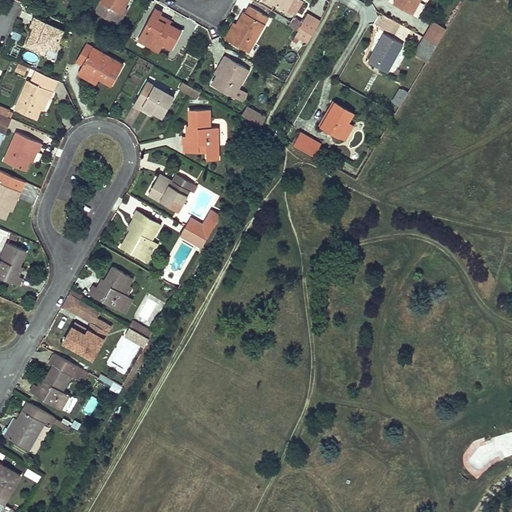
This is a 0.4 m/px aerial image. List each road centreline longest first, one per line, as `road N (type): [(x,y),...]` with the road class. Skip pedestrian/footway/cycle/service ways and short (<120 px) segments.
road 1 (residential): [(65,267),(133,156),(114,124),(82,131),(43,208)]
road 2 (residential): [(5,378),(65,267)]
